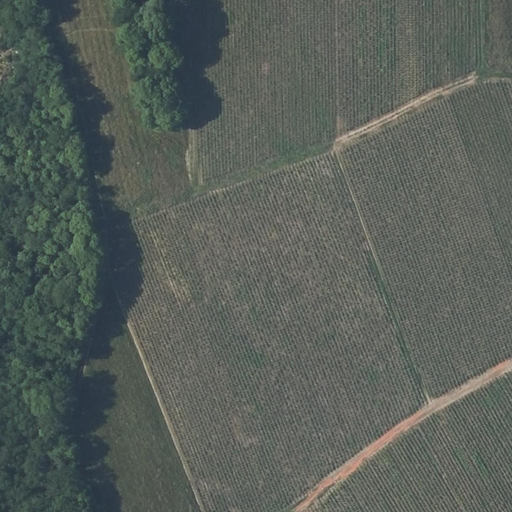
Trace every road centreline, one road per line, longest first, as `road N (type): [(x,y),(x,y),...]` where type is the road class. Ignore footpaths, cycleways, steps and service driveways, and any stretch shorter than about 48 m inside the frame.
road 1 (track): [(511,78),(483,76),(329,147),(100,223)]
road 2 (track): [(293,511),(429,411),(511,363)]
